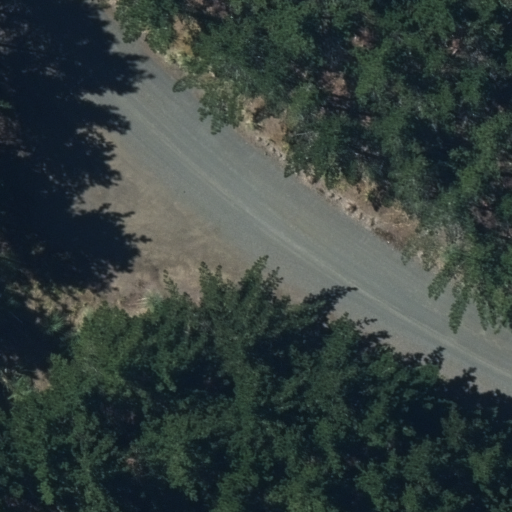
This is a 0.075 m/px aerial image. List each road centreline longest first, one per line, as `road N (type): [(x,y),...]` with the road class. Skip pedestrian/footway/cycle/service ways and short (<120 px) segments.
road 1 (track): [(511,267),(125,0)]
road 2 (track): [(163,27),(0,225)]
